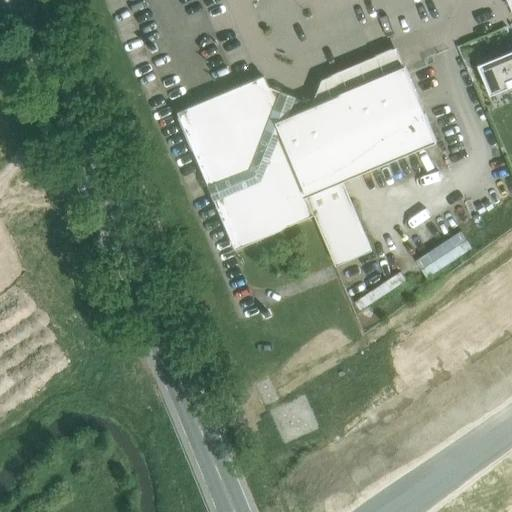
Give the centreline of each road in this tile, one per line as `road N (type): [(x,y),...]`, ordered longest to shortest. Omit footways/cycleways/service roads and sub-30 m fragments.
road 1 (primary): [(25,0),(233,511)]
road 2 (secondary): [(385,511),(511,425)]
